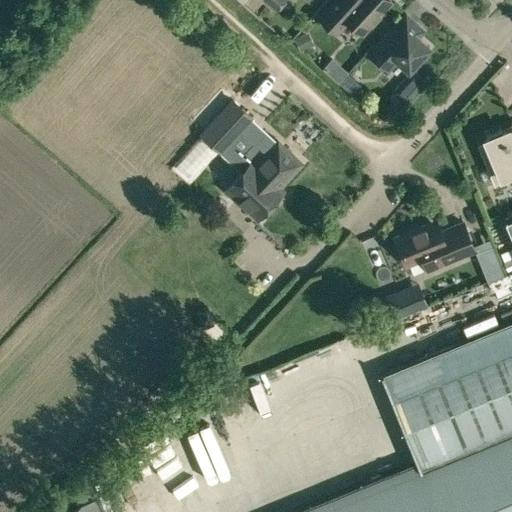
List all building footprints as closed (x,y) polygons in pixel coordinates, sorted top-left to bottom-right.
[(265,0),(276,9),(284,0),(265,0)] [(363,32),(391,1),(390,0),(351,0),(349,3),(345,0),(331,0),(318,15),(337,33),(349,20),(363,32)] [(409,70),(430,47),(415,33),(421,27),(406,13),(368,55),(386,71),(397,59),(409,70)] [(405,104),(426,80),(412,68),(391,91),(405,104)] [(232,95),(207,122),(200,129),(242,170),(251,161),(242,153),(253,142),(241,131),(255,117),(232,95)] [(511,171),(511,218),(505,221),(511,237),(511,133),(510,134),(508,129),(502,131),(501,128),(486,134),(487,138),(485,139),(487,143),(480,145),(490,170),(505,163),(509,173),(511,171)] [(255,165),(278,186),(301,162),(278,141),(255,165)] [(282,190),(278,186),(255,165),(251,161),(242,170),(226,187),(257,217),(261,213),(266,214),(272,207),(271,202),(282,190)] [(436,220),(424,225),(395,236),(406,264),(422,258),(427,269),(474,249),(463,221),(440,231),(436,220)] [(511,511),(511,319),(381,374),(382,377),(383,376),(417,460),(288,511),(511,511)]
